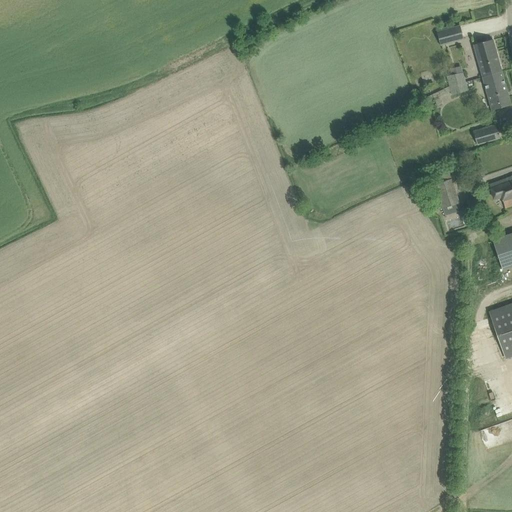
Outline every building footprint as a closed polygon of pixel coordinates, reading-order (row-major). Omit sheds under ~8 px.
[(436,32),(440,45),(464,39),(460,25),(436,32)] [(474,45),(481,71),(492,110),(511,105),(493,39),(474,45)] [(467,90),(462,72),(461,66),(450,69),(451,75),(447,76),(452,94),(467,90)] [(474,131),(477,144),(500,138),(497,125),(474,131)] [(460,168),(464,178),(482,172),(479,162),(460,168)] [(461,211),(449,173),(436,177),(438,183),(426,187),(433,211),(442,208),(445,216),(461,211)] [(511,175),(490,184),(494,198),(502,195),(505,207),(511,204),(511,175)] [(467,199),(470,207),(482,203),(480,195),(467,199)] [(511,232),(493,239),(503,270),(511,266),(511,232)] [(511,302),(489,311),(506,358),(511,356),(511,302)]
